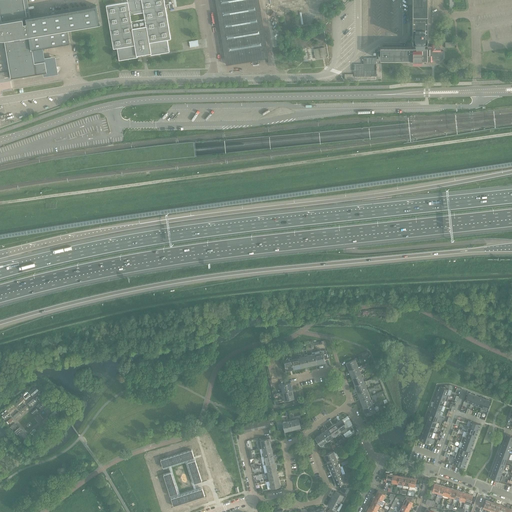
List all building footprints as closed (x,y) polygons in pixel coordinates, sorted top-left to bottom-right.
[(0,0),(0,11),(1,20),(0,20),(0,37),(1,38),(3,39),(4,39),(11,78),(43,73),(44,76),(58,74),(55,56),(45,58),(43,48),(70,44),(67,29),(99,23),(96,5),(30,16),(27,0),(0,0)] [(170,52),(167,40),(171,39),(164,0),(127,0),(128,2),(107,5),(110,25),(114,49),(117,48),(119,60),(138,57),(137,56),(151,53),(151,55),(170,52)] [(215,0),(226,65),(268,58),(258,0),(215,0)] [(411,0),(412,40),(415,40),(416,44),(419,44),(421,44),(423,44),(424,40),(427,39),(426,0),(411,0)] [(427,46),(421,46),(419,46),(380,46),(380,59),(412,59),(412,62),(431,62),(431,60),(440,60),(443,58),(442,50),(440,50),(440,47),(438,45),(433,45),(433,46),(427,46)] [(314,49),(316,58),(325,56),(324,47),(314,49)] [(364,64),(354,63),(354,76),(377,76),(377,57),(364,57),(364,64)] [(413,123),(412,122),(347,129),(312,132),(273,135),(245,138),(194,142),(193,141),(158,145),(143,147),(127,149),(112,151),(97,153),(81,155),(66,157),(53,159),(53,160),(66,158),(81,155),(97,153),(112,151),(127,149),(143,147),(158,145),(193,142),(195,157),(177,159),(145,162),(130,164),(115,165),(100,167),(85,169),(70,172),(55,174),(70,172),(85,170),(100,168),(115,166),(130,164),(145,162),(177,159),(195,157),(195,156),(250,151),(302,145),(317,144),(337,142),(372,138),(414,134),(372,138),(337,141),(317,143),(302,145),(250,150),(195,156),(195,153),(194,149),(246,145),(246,144),(194,149),(194,145),(194,142),(245,138),(273,136),(312,132),(347,129),(413,123)] [(144,215),(194,208),(194,206),(143,212),(144,215)] [(320,353),(315,354),(317,365),(318,365),(317,364),(325,362),(325,363),(325,360),(328,359),(326,350),(319,351),(320,353)] [(317,365),(315,354),(315,352),(312,353),(312,355),(307,356),(310,367),(310,366),(317,364),(317,365)] [(304,356),(300,358),(299,358),(302,368),(302,367),(309,366),(309,367),(310,367),(307,356),(307,354),(304,355),(304,356)] [(296,358),(292,359),(294,370),(294,369),(301,368),(302,368),(299,358),(300,358),(299,356),(296,357),(296,358)] [(294,370),(292,359),(291,358),(288,358),(289,360),(284,361),(284,359),(283,360),(286,372),(286,371),(294,369),(294,370)] [(348,371),(360,366),(358,367),(357,362),(358,361),(357,358),(354,359),(355,359),(345,363),(346,363),(349,370),(348,371)] [(360,366),(348,371),(349,371),(352,378),(351,378),(363,374),(363,373),(361,374),(359,370),(361,369),(360,366)] [(363,374),(351,378),(351,379),(352,378),(355,385),(354,385),(354,386),(366,381),(364,382),(362,377),(364,376),(363,374)] [(366,381),(354,386),(355,386),(357,393),(369,389),(368,388),(367,389),(365,384),(367,384),(366,381)] [(281,388),(282,392),(282,393),(293,390),(292,390),(291,383),(292,383),(291,382),(281,384),(279,384),(280,388),(281,388)] [(447,394),(449,389),(440,386),(438,391),(449,395),(447,394)] [(369,389),(357,393),(358,393),(360,400),(359,400),(359,401),(371,396),(370,396),(368,392),(370,391),(369,389)] [(282,393),(282,392),(281,393),(281,396),(283,396),(284,400),(283,401),(295,398),(294,398),(292,391),(293,390),(282,393)] [(447,401),(449,395),(438,391),(436,397),(447,401)] [(471,403),(474,394),(468,392),(465,401),(471,403)] [(476,405),(479,396),(474,394),(471,403),(476,405)] [(371,396),(359,401),(360,401),(363,408),(362,408),(374,404),(374,403),(373,404),(371,399),(372,399),(371,396)] [(481,409),(485,398),(479,396),(476,405),(481,407),(480,409),(481,409)] [(444,400),(447,401),(436,397),(434,402),(443,405),(444,400)] [(488,405),(490,400),(485,398),(481,409),(486,411),(487,409),(488,409),(489,409),(490,405),(490,406),(488,405)] [(441,411),(443,405),(434,402),(432,408),(441,411)] [(374,404),(362,408),(363,408),(366,415),(365,415),(365,416),(367,415),(375,412),(377,411),(376,411),(374,407),(375,406),(374,404)] [(48,406),(44,410),(48,414),(52,410),(48,406)] [(439,416),(441,411),(432,408),(430,413),(439,416)] [(55,411),(50,415),(54,420),(59,416),(55,411)] [(437,421),(439,416),(430,413),(428,418),(437,421)] [(47,418),(42,422),(47,428),(52,424),(47,418)] [(435,427),(437,421),(428,418),(426,424),(435,427)] [(282,422),(284,432),(293,430),(290,419),(289,419),(290,421),(282,422)] [(291,419),(290,419),(293,430),(301,428),(299,419),(292,420),(291,419)] [(350,429),(342,419),(335,424),(341,431),(343,434),(350,429)] [(478,430),(480,424),(471,421),(469,427),(478,430)] [(335,424),(328,428),(334,436),(340,432),(340,433),(341,432),(341,431),(335,424)] [(433,432),(435,427),(426,424),(424,429),(433,432)] [(476,435),(478,430),(469,427),(467,432),(476,435)] [(328,428),(322,433),(327,441),(333,437),(334,438),(335,437),(334,436),(328,428)] [(431,437),(433,432),(424,429),(422,434),(433,438),(431,437)] [(31,434),(30,436),(34,439),(40,434),(36,430),(31,434)] [(474,441),(476,435),(467,432),(465,437),(463,436),(474,441)] [(315,438),(316,440),(320,446),(326,441),(327,443),(328,442),(327,441),(322,433),(315,438)] [(431,444),(433,438),(422,434),(420,440),(425,442),(425,443),(424,443),(428,444),(428,443),(431,444)] [(472,446),(474,441),(463,436),(461,442),(472,446)] [(260,441),(262,448),(271,446),(270,438),(260,440),(259,441),(259,442),(260,441)] [(510,448),(511,443),(511,442),(504,439),(502,445),(510,448)] [(471,451),(472,446),(461,442),(460,442),(463,443),(461,448),(459,447),(471,451)] [(508,453),(510,448),(502,445),(500,450),(508,453)] [(271,446),(262,448),(261,449),(261,450),(262,449),(264,456),(273,454),(271,446)] [(469,457),(471,451),(459,447),(457,452),(469,457)] [(192,450),(160,460),(163,467),(194,457),(192,450)] [(506,459),(508,453),(500,450),(498,455),(506,459)] [(324,455),(327,462),(336,459),(334,452),(335,452),(334,451),(333,451),(324,455)] [(467,462),(469,457),(457,452),(455,458),(467,462)] [(273,454),(264,456),(263,457),(263,458),(264,457),(266,464),(275,462),(273,454)] [(505,464),(506,459),(498,455),(496,461),(505,464)] [(337,458),(336,459),(327,462),(330,470),(339,467),(337,460),(338,459),(337,458)] [(465,468),(467,462),(455,458),(457,459),(455,464),(465,468)] [(195,460),(187,462),(194,483),(202,481),(195,460)] [(503,469),(505,464),(496,461),(494,466),(503,469)] [(277,470),(275,462),(266,464),(263,465),(264,473),(266,473),(277,470)] [(501,475),(503,469),(494,466),(492,471),(501,475)] [(339,467),(330,470),(333,478),(342,474),(343,474),(343,473),(342,473),(339,467)] [(279,478),(277,470),(266,473),(266,474),(268,473),(269,480),(279,478)] [(499,480),(501,475),(492,471),(490,477),(499,480)] [(171,472),(163,475),(170,496),(178,493),(171,472)] [(385,480),(385,481),(391,483),(393,474),(387,473),(386,478),(384,477),(384,480),(385,480)] [(342,474),(333,478),(337,486),(345,482),(346,481),(345,481),(342,474)] [(279,478),(269,480),(268,481),(268,482),(269,481),(271,489),(281,487),(279,478)] [(434,483),(432,491),(438,493),(440,485),(434,483)] [(202,488),(171,498),(173,506),(205,496),(202,488)] [(462,492),(456,490),(454,498),(459,500),(462,492)] [(336,491),(332,498),(340,503),(343,496),(344,497),(345,496),(344,495),(336,491)] [(378,491),(375,496),(382,500),(385,494),(378,491)] [(473,495),(467,493),(465,501),(470,503),(473,495)] [(375,496),(372,501),(379,505),(382,500),(375,496)] [(406,498),(403,504),(410,508),(413,502),(411,501),(412,498),(408,496),(407,499),(406,498)] [(328,506),(329,506),(336,510),(338,510),(338,509),(337,509),(340,503),(332,498),(328,506)] [(487,499),(486,500),(486,499),(483,507),(486,509),(486,510),(488,511),(491,501),(489,501),(489,500),(487,499)] [(372,501),(369,506),(377,510),(379,505),(372,501)] [(493,502),(491,501),(488,511),(490,511),(490,510),(494,511),(496,503),(495,503),(495,502),(494,502),(493,502)]
